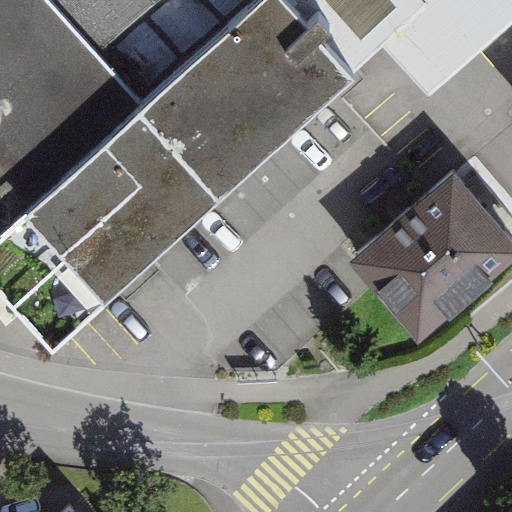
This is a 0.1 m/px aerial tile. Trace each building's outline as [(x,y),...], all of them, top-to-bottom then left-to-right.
[(0,0),(0,225),(145,93),(60,0),(0,0)] [(0,225),(0,285),(53,344),(71,328),(361,63),(297,0),(251,0),(145,93),(0,225)] [(60,0),(145,93),(251,0),(60,0)] [(511,18),(511,0),(297,0),(361,63),(383,43),(430,94),(511,18)] [(511,262),(511,227),(462,170),(355,261),(381,290),(425,338),(511,262)] [(89,511),(77,497),(60,511),(89,511)]
